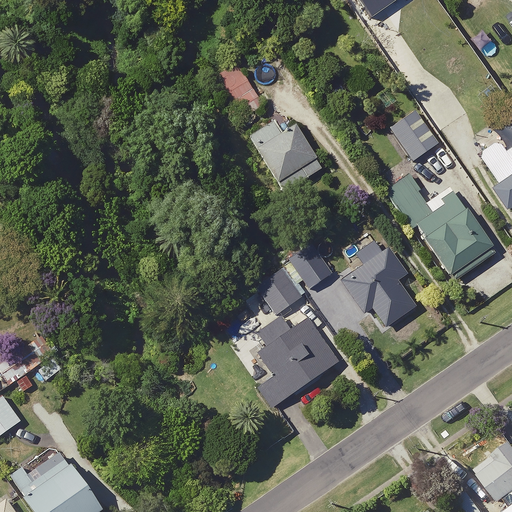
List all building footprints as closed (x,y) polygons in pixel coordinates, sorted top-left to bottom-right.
[(397,0),(358,0),(371,18),(397,0)] [(258,97),(235,64),(210,81),(233,114),(258,97)] [(440,96),(424,75),(410,85),(426,106),(424,108),(440,131),(467,111),(451,88),(440,96)] [(437,145),(414,112),(389,128),(412,162),(437,145)] [(316,158),(293,125),(254,152),(276,185),(316,158)] [(111,148),(107,136),(88,142),(92,154),(111,148)] [(511,177),(493,190),(509,212),(511,209),(511,177)] [(496,254),(464,209),(421,239),(452,284),(496,254)] [(331,275),(310,244),(288,260),(309,290),(331,275)] [(406,275),(387,248),(339,281),(362,314),(369,309),(383,330),(416,307),(398,281),(406,275)] [(301,299),(280,268),(255,286),(276,316),(301,299)] [(338,364),(307,319),(255,354),(271,378),(256,388),(271,409),(338,364)] [(38,338),(0,362),(0,373),(7,385),(50,357),(38,338)] [(53,359),(38,370),(45,380),(60,369),(53,359)] [(0,433),(20,420),(2,395),(0,396),(0,433)] [(511,416),(507,409),(493,419),(511,445),(511,416)] [(511,493),(511,445),(509,442),(493,453),(497,458),(476,473),(497,504),(511,493)] [(70,465),(21,498),(31,511),(98,511),(101,510),(70,465)] [(13,511),(5,499),(0,502),(0,511),(13,511)]
